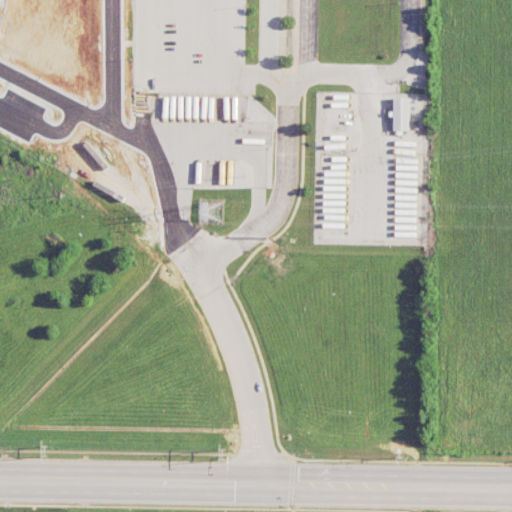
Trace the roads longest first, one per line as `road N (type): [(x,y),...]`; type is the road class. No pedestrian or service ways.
road 1 (primary): [(0,480),(511,488)]
road 2 (residential): [(183,246),(239,356),(264,484)]
